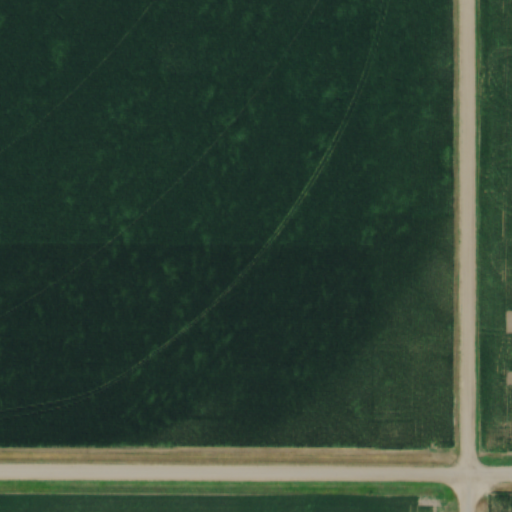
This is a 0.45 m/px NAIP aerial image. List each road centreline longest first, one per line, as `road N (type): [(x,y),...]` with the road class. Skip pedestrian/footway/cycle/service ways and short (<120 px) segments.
road 1 (residential): [(511,478),(0,474)]
road 2 (residential): [(468,511),(467,0)]
